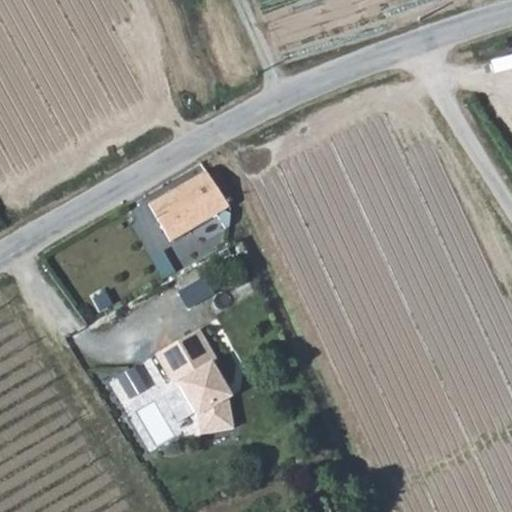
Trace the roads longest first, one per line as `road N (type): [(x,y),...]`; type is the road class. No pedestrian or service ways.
road 1 (unclassified): [(0,256),(303,87),(410,43)]
road 2 (unclassified): [(410,43),(511,197)]
